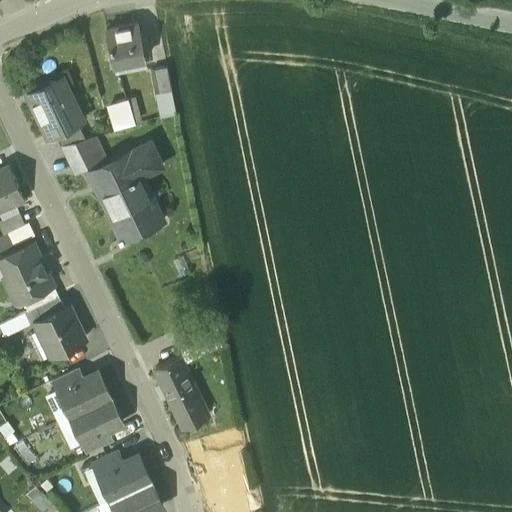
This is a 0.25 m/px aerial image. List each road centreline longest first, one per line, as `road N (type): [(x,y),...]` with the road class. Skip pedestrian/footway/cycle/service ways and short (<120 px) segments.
road 1 (residential): [(194,511),(0,95)]
road 2 (residential): [(389,0),(511,27)]
